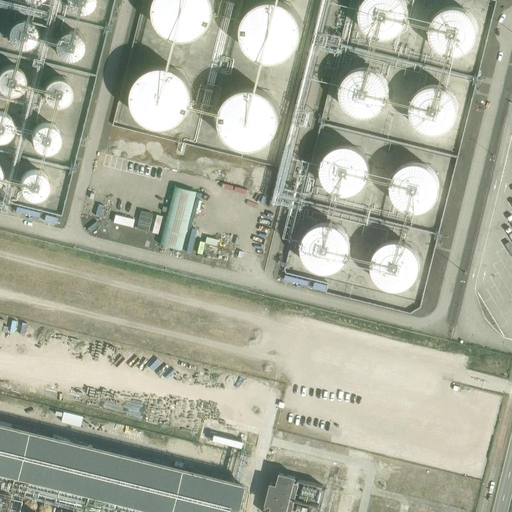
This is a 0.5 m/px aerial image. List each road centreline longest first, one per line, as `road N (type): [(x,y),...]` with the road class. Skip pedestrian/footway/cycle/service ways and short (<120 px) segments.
road 1 (unknown): [(333,375),(334,410),(441,444),(458,431),(481,381),(446,369)]
road 2 (unknown): [(87,163),(206,184),(237,229),(238,280)]
road 3 (unknown): [(446,369),(344,342),(333,375)]
road 4 (unknown): [(333,375),(422,400),(434,398),(446,369)]
